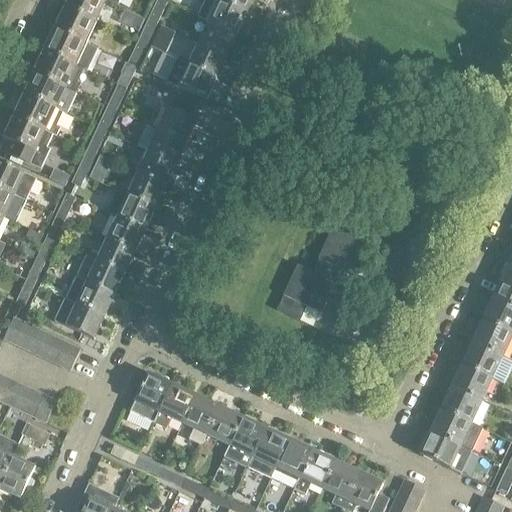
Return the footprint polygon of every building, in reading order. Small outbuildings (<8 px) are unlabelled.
[(107,1),(104,0),(68,0),(65,8),(96,23),(107,1)] [(158,0),(154,11),(163,15),(167,5),(158,0)] [(215,0),(207,0),(199,19),(209,24),(237,37),(248,15),(220,2),(215,0)] [(220,0),(220,2),(248,15),(254,0),(220,0)] [(479,0),(502,10),(506,0),(479,0)] [(96,23),(65,8),(54,30),(86,45),(96,23)] [(154,11),(148,22),(157,26),(163,15),(154,11)] [(148,22),(143,32),(152,36),(157,26),(148,22)] [(162,24),(153,45),(167,52),(176,31),(162,24)] [(209,24),(199,46),(227,59),(237,37),(209,24)] [(86,45),(54,30),(44,52),(84,70),(87,72),(97,50),(86,45)] [(143,32),(138,44),(147,48),(152,36),(143,32)] [(138,44),(133,54),(142,59),(147,48),(138,44)] [(199,46),(189,68),(217,81),(227,59),(199,46)] [(84,70),(44,52),(34,73),(66,89),(76,94),(81,85),(78,84),(84,70)] [(133,54),(128,64),(137,69),(142,59),(133,54)] [(177,62),(167,84),(179,89),(207,102),(217,81),(189,68),(177,62)] [(122,75),(117,86),(118,87),(127,91),(137,69),(128,64),(123,76),(122,75)] [(34,73),(24,95),(64,114),(66,115),(70,107),(76,94),(66,89),(34,73)] [(118,87),(113,98),(122,102),(127,91),(118,87)] [(64,114),(24,95),(13,117),(52,136),(56,137),(60,129),(57,128),(64,114)] [(113,98),(108,108),(117,113),(122,102),(113,98)] [(169,110),(159,132),(187,145),(198,123),(192,120),(197,109),(175,99),(170,110),(169,110)] [(108,108),(102,120),(111,124),(117,113),(108,108)] [(52,136),(13,117),(3,139),(6,141),(0,152),(40,171),(50,150),(46,149),(52,136)] [(102,120),(97,131),(106,135),(111,124),(102,120)] [(97,131),(92,141),(102,145),(106,135),(97,131)] [(159,132),(149,153),(177,167),(187,145),(159,132)] [(92,141),(87,152),(96,157),(102,145),(92,141)] [(87,152),(82,163),(91,167),(96,157),(87,152)] [(149,153),(138,175),(167,188),(177,167),(149,153)] [(104,182),(113,159),(101,154),(92,177),(104,182)] [(0,163),(0,190),(26,203),(36,181),(0,163)] [(82,163),(77,174),(86,178),(91,167),(82,163)] [(55,170),(50,181),(66,188),(71,178),(55,170)] [(77,174),(72,185),(81,189),(86,178),(77,174)] [(138,175),(128,197),(157,210),(167,188),(138,175)] [(26,203),(0,190),(0,216),(5,219),(5,220),(16,225),(26,203)] [(118,192),(108,214),(118,219),(146,232),(157,210),(128,197),(118,192)] [(67,195),(62,207),(71,211),(76,200),(67,195)] [(62,207),(56,218),(65,222),(71,211),(62,207)] [(275,311),(300,323),(307,307),(321,314),(342,271),(356,278),(370,248),(391,258),(383,274),(412,287),(430,250),(357,215),(346,237),(332,230),(311,273),(297,266),(275,311)] [(56,218),(51,229),(61,233),(65,222),(56,218)] [(118,219),(108,240),(136,254),(146,232),(118,219)] [(51,229),(46,240),(55,244),(61,233),(51,229)] [(46,240),(41,250),(50,255),(55,244),(46,240)] [(108,240),(97,262),(126,275),(127,273),(136,254),(108,240)] [(41,250),(36,261),(46,265),(50,255),(41,250)] [(87,257),(76,279),(87,284),(116,297),(126,275),(97,262),(87,257)] [(36,261),(31,272),(40,276),(46,265),(36,261)] [(499,288),(493,300),(511,309),(511,267),(509,266),(499,288)] [(31,272),(26,283),(35,287),(40,276),(31,272)] [(76,279),(66,300),(77,305),(106,318),(116,297),(87,284),(76,279)] [(26,283),(21,293),(30,298),(35,287),(26,283)] [(21,293),(16,305),(25,309),(30,298),(21,293)] [(66,300),(55,322),(95,341),(106,318),(77,305),(66,300)] [(511,309),(493,300),(483,322),(511,335),(511,309)] [(15,346),(25,325),(14,319),(4,341),(15,346)] [(511,335),(483,322),(472,345),(503,359),(511,339),(511,335)] [(26,352),(36,330),(25,325),(15,346),(26,352)] [(37,357),(47,335),(36,330),(26,352),(37,357)] [(378,360),(388,340),(374,333),(364,353),(378,360)] [(48,362),(58,340),(47,335),(37,357),(48,362)] [(59,367),(70,346),(58,340),(48,362),(59,367)] [(472,345),(461,367),(492,382),(503,387),(511,368),(511,363),(503,359),(472,345)] [(71,372),(79,354),(81,351),(70,346),(59,367),(71,372)] [(461,367),(451,390),(482,404),(492,382),(461,367)] [(149,375),(131,414),(154,425),(172,386),(149,375)] [(0,402),(2,404),(12,382),(1,377),(0,379),(0,402)] [(13,409),(23,387),(12,382),(2,404),(13,409)] [(196,397),(172,386),(154,425),(166,431),(171,421),(182,426),(196,397)] [(24,414),(34,392),(23,387),(13,409),(24,414)] [(451,390),(440,412),(471,427),(482,404),(451,390)] [(35,419),(45,398),(34,392),(24,414),(35,419)] [(219,408),(196,397),(182,426),(193,431),(188,442),(201,448),(206,438),(219,408)] [(57,403),(56,403),(45,398),(35,419),(46,425),(57,403)] [(243,419),(219,408),(206,438),(229,448),(243,419)] [(440,412),(430,435),(461,449),(472,455),(482,432),(471,427),(440,412)] [(248,470),(266,431),(243,419),(229,448),(224,459),(248,470)] [(45,447),(51,436),(29,426),(24,437),(45,447)] [(290,442),(266,431),(248,470),(271,481),(290,442)] [(430,435),(419,458),(450,472),(461,477),(472,455),(461,449),(430,435)] [(0,438),(0,489),(14,458),(19,447),(0,438)] [(295,492),(313,453),(290,442),(271,481),(295,492)] [(123,462),(127,453),(115,448),(111,457),(123,462)] [(135,468),(139,459),(127,453),(123,462),(135,468)] [(313,453),(296,491),(306,495),(310,486),(323,493),(337,464),(313,453)] [(14,458),(0,489),(0,490),(21,501),(36,469),(14,458)] [(147,473),(151,465),(139,459),(135,468),(147,473)] [(343,511),(361,475),(337,464),(323,493),(336,498),(332,506),(343,511)] [(158,479),(162,470),(151,465),(147,473),(158,479)] [(511,486),(511,483),(511,471),(507,469),(501,481),(511,486)] [(170,484),(174,476),(162,470),(158,479),(170,484)] [(378,496),(383,485),(361,475),(343,511),(354,511),(357,508),(365,511),(384,511),(389,501),(378,496)] [(182,490),(186,481),(174,476),(170,484),(182,490)] [(193,495),(198,487),(186,481),(182,490),(193,495)] [(505,498),(511,486),(501,481),(495,493),(505,498)] [(421,504),(426,493),(405,483),(399,493),(421,504)] [(113,511),(114,511),(119,500),(90,486),(77,511),(113,511)] [(205,501),(209,492),(198,487),(193,495),(205,501)] [(217,506),(221,497),(209,492),(205,501),(217,506)] [(410,511),(417,511),(421,504),(399,493),(394,504),(410,511)] [(228,511),(233,503),(221,497),(217,506),(228,511)] [(502,511),(503,509),(482,499),(477,510),(480,511),(502,511)] [(228,511),(242,511),(244,508),(233,503),(228,511)]
